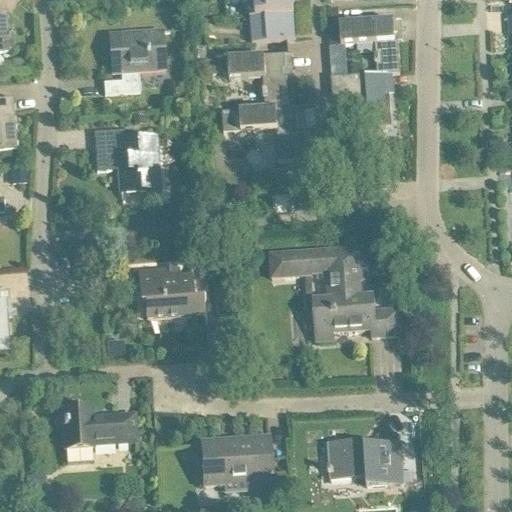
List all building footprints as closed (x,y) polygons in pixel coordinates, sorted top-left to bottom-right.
[(248,0),(252,45),(275,44),(283,43),(295,42),(294,34),(292,2),(304,1),(304,0),(248,0)] [(0,17),(0,54),(14,54),(13,36),(8,36),(7,17),(0,17)] [(511,19),(502,20),(502,22),(508,21),(509,32),(511,32),(511,19)] [(395,44),(394,37),(397,36),(396,24),(404,23),(404,22),(339,27),(341,48),(375,46),(375,58),(374,58),(374,66),(376,66),(377,76),(377,77),(388,76),(388,77),(400,77),(397,44),(395,44)] [(139,95),(138,74),(163,73),(160,35),(109,38),(112,76),(125,75),(125,84),(103,85),(104,98),(139,95)] [(272,58),(228,61),(229,82),(263,79),(265,111),(288,109),(286,79),(283,79),(282,71),(285,71),(290,71),(289,58),(293,58),(292,56),(285,57),(272,58)] [(389,90),(388,77),(388,76),(377,77),(377,76),(331,80),(333,102),(366,100),(367,113),(366,113),(366,120),(368,120),(368,132),(391,130),(389,97),(386,97),(386,90),(389,90)] [(0,101),(0,153),(17,152),(13,100),(0,101)] [(304,110),(304,109),(288,110),(288,109),(265,111),(239,112),(241,134),(275,132),(277,165),(300,163),(297,130),(295,131),(294,123),(297,123),(296,111),(304,110)] [(133,139),(132,132),(94,135),(97,174),(119,173),(121,202),(122,202),(121,194),(158,191),(154,137),(133,139)] [(11,187),(27,186),(27,174),(10,175),(11,187)] [(358,299),(357,285),(369,285),(367,258),(357,259),(357,252),(269,258),(271,282),(304,280),(306,308),(312,307),(315,345),(334,344),(334,337),(371,334),(371,342),(401,339),(399,312),(375,314),(374,298),(358,299)] [(176,280),(176,268),(168,268),(168,272),(140,274),(139,273),(138,273),(141,307),(145,306),(146,322),(202,318),(200,302),(199,302),(199,300),(192,300),(190,269),(188,269),(189,279),(176,280)] [(0,352),(9,352),(7,314),(10,313),(9,294),(9,292),(0,292),(0,352)] [(134,418),(90,421),(90,411),(62,413),(64,453),(66,453),(67,467),(91,465),(90,451),(92,451),(92,450),(136,447),(134,418)] [(272,494),(270,462),(269,442),(201,447),(204,488),(226,487),(227,497),(272,494)] [(367,490),(403,488),(401,447),(365,449),(365,445),(328,447),(331,484),(357,482),(356,478),(366,477),(367,490)] [(414,462),(424,461),(423,447),(413,448),(414,462)]
